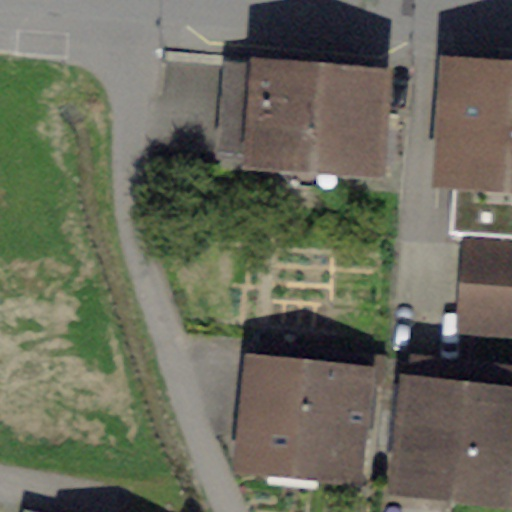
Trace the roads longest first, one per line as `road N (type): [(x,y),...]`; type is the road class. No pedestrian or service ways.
road 1 (residential): [(138,0),(137,224),(228,511)]
road 2 (tertiary): [(254,0),(511,15)]
